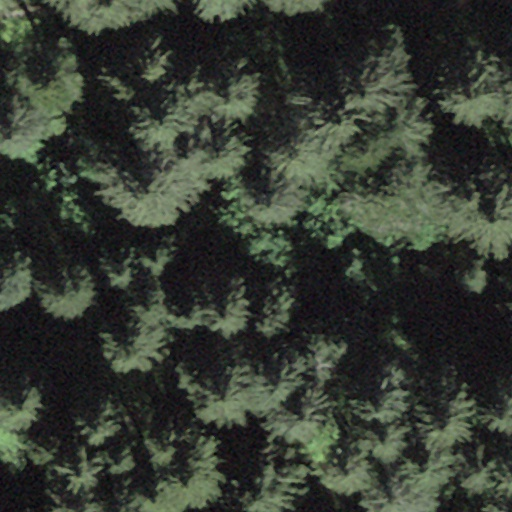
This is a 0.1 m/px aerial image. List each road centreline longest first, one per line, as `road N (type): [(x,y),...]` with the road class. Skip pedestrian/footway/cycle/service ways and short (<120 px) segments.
road 1 (track): [(0,323),(210,406),(384,511)]
road 2 (track): [(169,0),(0,8)]
